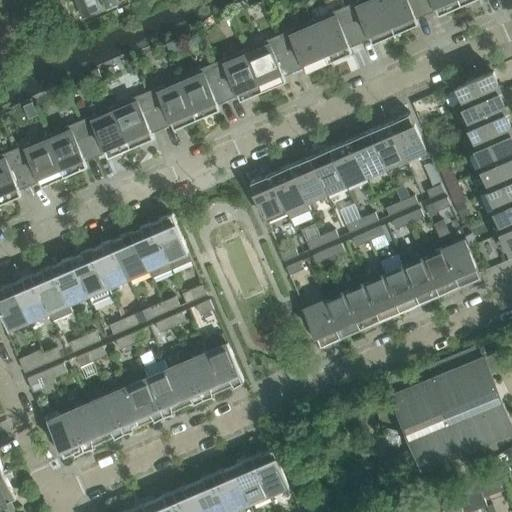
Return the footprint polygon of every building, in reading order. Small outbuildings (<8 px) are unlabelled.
[(373,42),(396,32),(382,0),(358,0),(346,6),(361,42),(371,38),(373,42)] [(417,18),(428,14),(421,0),(382,0),(396,32),(419,23),(417,18)] [(439,14),(463,4),(460,0),(421,0),(428,14),(438,10),(439,14)] [(330,61),(353,51),(351,47),(361,42),(346,6),(313,20),(330,61)] [(295,71),(305,67),(307,71),(330,61),(313,20),(279,34),(295,71)] [(295,71),(279,34),(246,48),(264,90),(287,80),(285,75),(295,71)] [(176,38),(167,42),(171,52),(177,49),(179,44),(176,38)] [(264,90),(246,48),(213,63),(229,99),(239,95),(241,99),(264,90)] [(229,99),(213,63),(180,77),(198,118),(221,108),(219,104),(229,99)] [(103,77),(99,68),(93,71),(97,80),(103,77)] [(466,106),(464,107),(501,92),(494,70),(457,86),(466,106)] [(175,128),(198,118),(180,77),(147,91),(163,128),(173,124),(175,128)] [(153,132),(163,128),(147,91),(118,104),(114,105),(132,147),(155,137),(153,132)] [(464,107),(472,127),(470,128),(507,113),(501,92),(464,107)] [(132,147),(114,105),(81,120),(97,156),(107,152),(109,156),(132,147)] [(429,155),(411,111),(390,120),(406,157),(419,152),(422,158),(429,155)] [(477,149),(511,133),(511,129),(507,113),(470,128),(479,147),(476,148),(477,149)] [(87,161),(97,156),(81,120),(48,134),(66,175),(88,165),(87,161)] [(386,166),(406,157),(390,120),(370,129),(386,166)] [(366,174),(386,166),(370,129),(350,137),(366,174)] [(432,145),(440,141),(437,133),(429,136),(432,145)] [(483,169),(483,170),(511,157),(511,133),(477,149),(485,168),(483,169)] [(43,185),(66,175),(48,134),(15,148),(31,185),(41,181),(43,185)] [(347,183),(366,174),(350,137),(331,146),(347,183)] [(444,149),(440,141),(432,145),(436,153),(444,149)] [(331,146),(311,155),(327,192),(347,183),(331,146)] [(20,189),(31,185),(15,148),(0,154),(0,203),(22,194),(20,189)] [(327,192),(311,155),(291,163),(307,200),(327,192)] [(489,190),(489,191),(511,180),(511,157),(483,170),(491,189),(489,190)] [(450,161),(439,165),(448,185),(459,180),(450,161)] [(291,163),(271,172),(287,209),(291,218),(311,210),(307,200),(291,163)] [(251,181),(267,218),(287,209),(271,172),(251,181)] [(442,183),(439,177),(432,180),(435,186),(442,183)] [(465,201),(467,200),(459,180),(448,185),(456,205),(465,201)] [(495,211),(511,204),(511,180),(489,191),(497,210),(495,211)] [(442,183),(427,189),(431,197),(445,191),(442,183)] [(419,202),(416,194),(401,201),(405,209),(419,202)] [(437,211),(451,205),(448,197),(433,203),(437,211)] [(401,201),(387,207),(390,215),(405,209),(401,201)] [(469,212),(465,201),(456,205),(461,216),(469,212)] [(502,232),(511,227),(511,204),(495,211),(504,231),(502,232)] [(425,216),(421,208),(407,214),(411,222),(425,216)] [(379,219),(376,211),(362,218),(365,226),(379,219)] [(193,259),(189,251),(173,214),(153,223),(172,268),(193,259)] [(407,214),(393,220),(396,228),(411,222),(407,214)] [(362,218),(347,224),(351,232),(365,226),(362,218)] [(153,223),(133,231),(149,268),(153,277),(172,268),(153,223)] [(385,233),(382,225),(367,231),(371,239),(385,233)] [(511,227),(502,232),(511,253),(511,252),(511,227)] [(340,237),(336,229),(322,235),(325,243),(340,237)] [(129,276),(149,268),(133,231),(113,240),(129,276)] [(367,231),(353,237),(357,245),(371,239),(367,231)] [(474,232),(467,235),(472,245),(478,242),(474,232)] [(322,235),(308,241),(311,249),(325,243),(322,235)] [(482,276),(466,239),(445,248),(461,285),(482,276)] [(109,285),(129,276),(113,240),(93,248),(109,285)] [(346,250),(342,242),(328,248),(331,256),(346,250)] [(299,254),(296,246),(281,252),(285,260),(299,254)] [(74,257),(89,294),(94,303),(113,294),(109,285),(93,248),(74,257)] [(328,248),(313,255),(317,263),(331,256),(328,248)] [(442,294),(461,285),(445,248),(426,257),(442,294)] [(70,302),(89,294),(74,257),(54,265),(70,302)] [(422,302),(442,294),(426,257),(406,265),(422,302)] [(287,266),(290,274),(305,268),(302,260),(287,266)] [(73,311),(70,302),(54,265),(34,274),(50,311),(50,310),(54,319),(73,311)] [(402,311),(422,302),(406,265),(386,274),(402,311)] [(34,274),(14,282),(30,319),(50,311),(34,274)] [(382,319),(402,311),(386,274),(366,282),(382,319)] [(0,288),(0,306),(9,328),(30,319),(14,282),(0,288)] [(362,328),(382,319),(366,282),(346,291),(362,328)] [(204,284),(184,292),(188,302),(208,293),(204,284)] [(342,337),(362,328),(346,291),(326,300),(342,337)] [(167,311),(181,305),(177,295),(163,301),(167,311)] [(201,314),(215,309),(211,299),(197,305),(201,314)] [(326,300),(306,308),(322,345),(342,337),(326,300)] [(163,301),(150,307),(154,316),(167,311),(163,301)] [(174,326),(188,320),(183,311),(170,316),(174,326)] [(128,328),(141,322),(137,312),(124,318),(128,328)] [(170,316),(157,322),(161,332),(174,326),(170,316)] [(124,318),(111,324),(115,334),(128,328),(124,318)] [(134,343),(148,337),(144,328),(130,333),(134,343)] [(88,345),(102,339),(97,329),(84,335),(88,345)] [(130,333),(117,339),(121,349),(134,343),(130,333)] [(84,335),(71,341),(75,351),(88,345),(84,335)] [(245,379),(229,342),(208,351),(224,387),(245,379)] [(95,360),(108,354),(104,345),(91,351),(95,360)] [(390,383),(424,466),(511,429),(511,422),(491,372),(504,367),(497,352),(485,357),(480,345),(390,383)] [(62,356),(58,347),(44,352),(49,362),(62,356)] [(26,372),(33,369),(35,368),(49,362),(44,352),(42,348),(20,358),(26,372)] [(91,351),(77,356),(82,366),(95,360),(91,351)] [(224,387),(208,351),(188,359),(204,396),(224,387)] [(145,367),(149,376),(165,413),(184,405),(168,368),(169,367),(165,358),(145,367)] [(184,405),(204,396),(188,359),(169,367),(168,368),(184,405)] [(55,377),(68,371),(64,362),(51,368),(55,377)] [(28,377),(34,391),(57,382),(55,377),(51,368),(28,377)] [(145,422),(165,413),(149,376),(129,385),(145,422)] [(125,430),(145,422),(129,385),(109,393),(125,430)] [(105,439),(125,430),(109,393),(89,402),(105,439)] [(47,399),(39,402),(44,414),(52,411),(47,399)] [(85,447),(105,439),(89,402),(69,410),(85,447)] [(49,419),(65,456),(85,447),(69,410),(49,419)] [(254,456),(254,455),(253,456),(270,493),(290,485),(274,448),(254,456)] [(253,456),(253,457),(234,465),(250,502),(270,493),(253,456)] [(215,473),(214,473),(230,511),(250,502),(234,465),(215,473)] [(509,488),(503,469),(479,476),(485,497),(509,488)] [(194,482),(207,511),(226,511),(230,511),(214,473),(213,473),(214,474),(194,482)] [(0,511),(9,511),(16,509),(12,499),(17,497),(5,474),(0,475),(0,511)] [(467,511),(488,506),(485,497),(479,476),(478,477),(479,479),(456,486),(463,511),(467,511)] [(175,490),(174,490),(183,511),(207,511),(194,482),(175,490)] [(382,496),(377,482),(360,488),(366,503),(382,496)] [(155,499),(160,511),(183,511),(174,490),(174,491),(155,499)] [(135,507),(136,511),(160,511),(155,499),(135,508),(135,507)]
